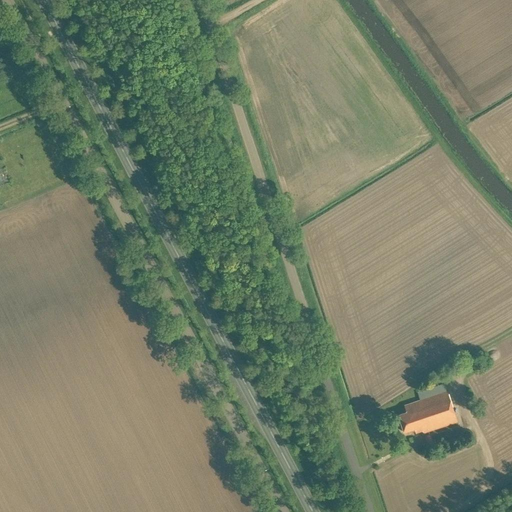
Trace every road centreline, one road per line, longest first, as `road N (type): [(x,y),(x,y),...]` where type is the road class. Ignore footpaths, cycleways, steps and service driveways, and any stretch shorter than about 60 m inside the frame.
road 1 (unclassified): [(283,511),(7,0)]
road 2 (trunk): [(311,511),(44,0)]
road 3 (unclassified): [(370,511),(200,0)]
